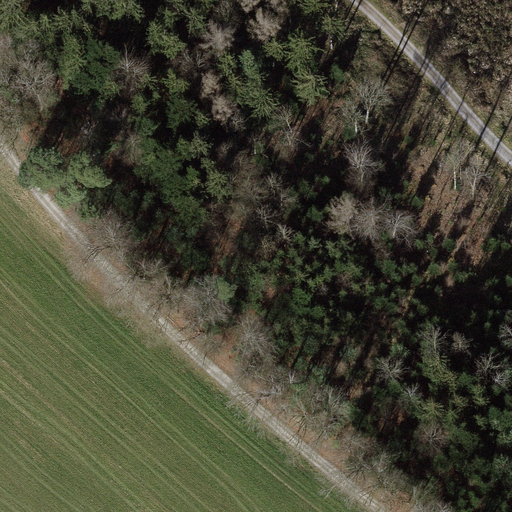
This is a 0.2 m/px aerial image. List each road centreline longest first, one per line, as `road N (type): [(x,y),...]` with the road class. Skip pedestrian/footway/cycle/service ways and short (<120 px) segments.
road 1 (track): [(376,511),(243,404),(114,283),(0,149)]
road 2 (track): [(355,0),(511,154)]
